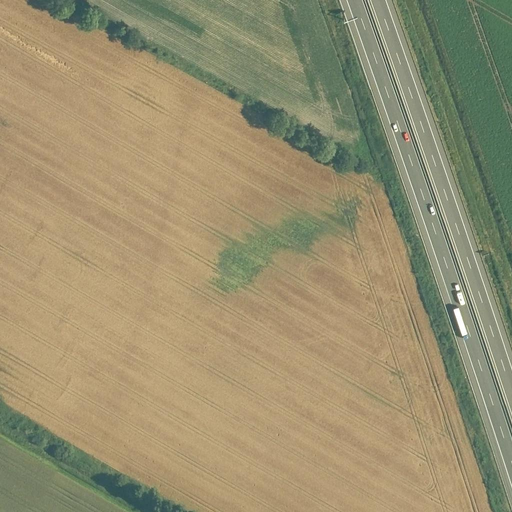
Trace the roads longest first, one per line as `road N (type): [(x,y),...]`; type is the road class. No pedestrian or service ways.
road 1 (motorway): [(354,0),(511,465)]
road 2 (motorway): [(511,394),(378,0)]
